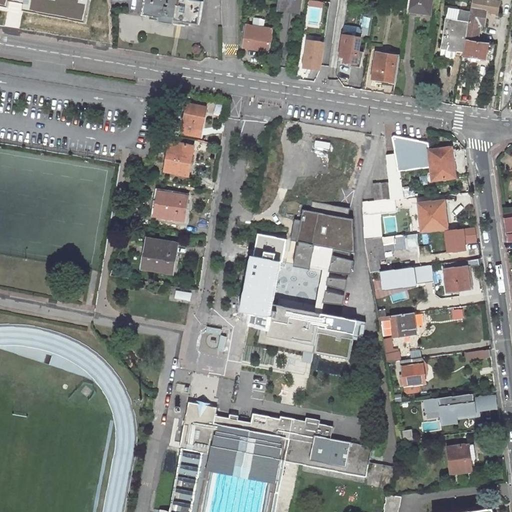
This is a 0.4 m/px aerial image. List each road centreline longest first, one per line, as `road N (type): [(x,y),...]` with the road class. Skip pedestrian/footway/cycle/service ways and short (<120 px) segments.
road 1 (residential): [(477,124),(511,392)]
road 2 (unclassified): [(238,85),(201,312),(187,329),(175,330)]
road 3 (residential): [(238,85),(477,124)]
road 4 (residential): [(0,42),(230,83)]
